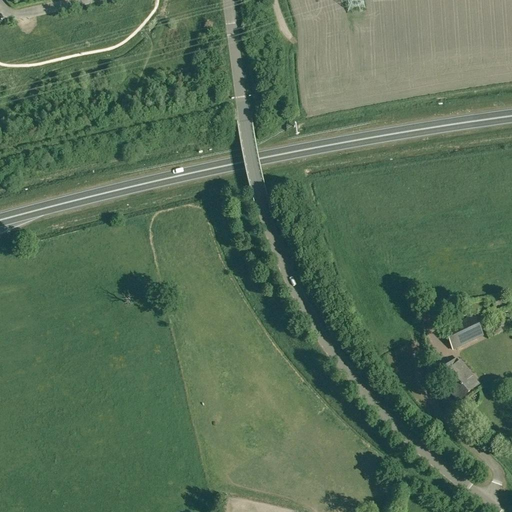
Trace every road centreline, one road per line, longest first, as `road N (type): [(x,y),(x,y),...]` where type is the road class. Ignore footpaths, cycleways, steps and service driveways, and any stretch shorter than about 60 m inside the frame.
road 1 (unclassified): [(497,511),(422,455),(338,363),(289,279),(256,180),(228,0)]
road 2 (trunk): [(0,220),(273,155),(511,116)]
